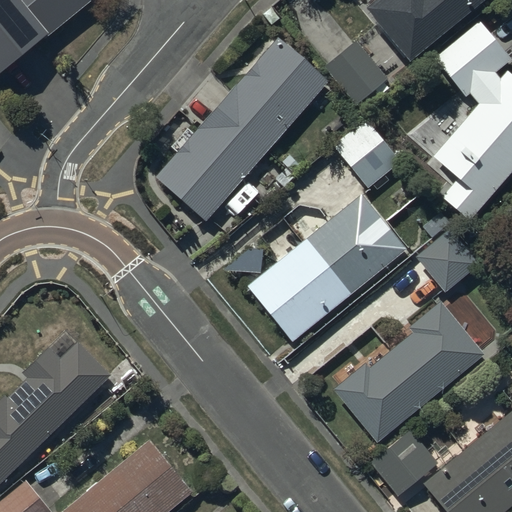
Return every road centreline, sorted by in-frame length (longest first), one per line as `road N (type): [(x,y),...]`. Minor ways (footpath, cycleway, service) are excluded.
road 1 (residential): [(56,227),(96,240),(128,269),(327,511)]
road 2 (residential): [(56,227),(59,181),(71,152),(202,0)]
